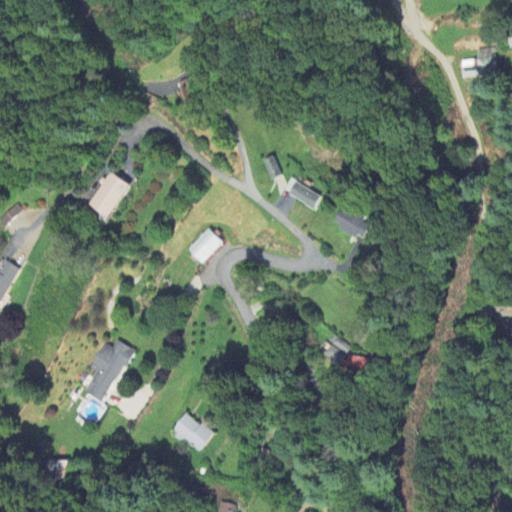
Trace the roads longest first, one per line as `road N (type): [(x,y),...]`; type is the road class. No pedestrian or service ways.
road 1 (residential): [(332,511),(312,491),(226,282),(226,263),(242,254),(282,266),(304,262),(307,242),(245,186),(246,166),(211,58),(223,0)]
road 2 (residential): [(428,511),(428,432),(476,305),(487,238),(477,151),(441,59),(413,31),(408,0)]
road 3 (residential): [(245,186),(163,128),(140,117),(119,121),(70,194),(33,227)]
